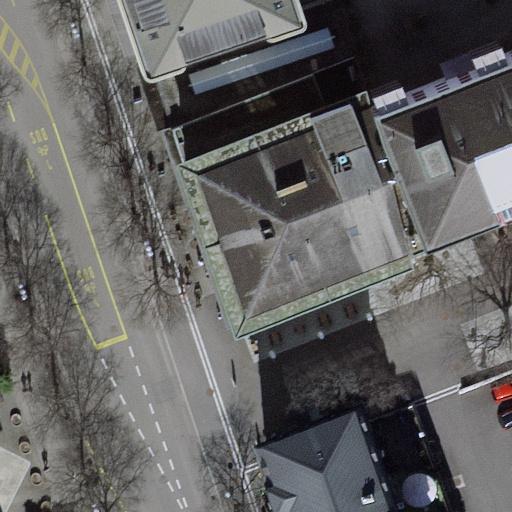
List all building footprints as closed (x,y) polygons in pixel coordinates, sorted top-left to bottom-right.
[(309,0),(122,0),(148,81),(319,30),(309,0)] [(511,0),(336,0),(342,20),(363,95),(384,108),(511,59),(511,0)] [(363,95),(342,20),(319,30),(148,81),(166,124),(183,166),(363,95)] [(511,59),(384,108),(436,247),(511,215),(511,59)] [(363,95),(183,166),(237,330),(441,261),(436,247),(384,108),(363,95)] [(405,511),(380,438),(273,475),(286,511),(405,511)]
